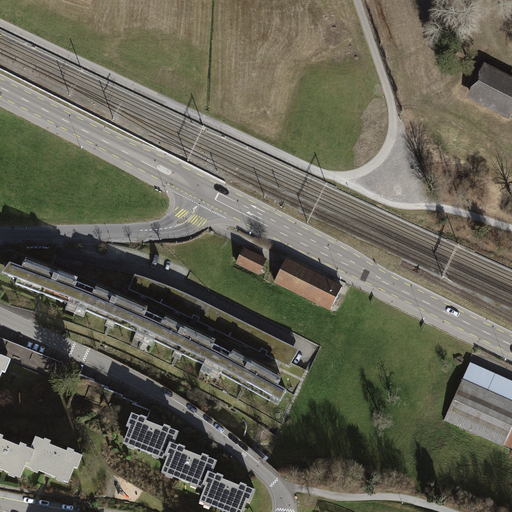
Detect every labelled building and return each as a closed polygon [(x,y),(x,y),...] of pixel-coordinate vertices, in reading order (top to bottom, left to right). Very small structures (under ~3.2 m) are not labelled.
[(511,120),(511,78),(487,67),(470,102),(511,121),(511,120)] [(244,247),(237,262),(258,273),(265,258),(244,247)] [(287,258),(275,281),(329,308),(341,286),(287,258)] [(84,263),(59,260),(56,265),(80,273),(84,263)] [(17,282),(15,288),(87,313),(156,344),(222,377),(270,404),(273,399),(282,405),(288,394),(279,388),(283,382),(233,355),(165,320),(96,291),(26,261),(22,271),(9,266),(1,276),(17,282)] [(172,289),(135,276),(128,290),(164,306),(192,320),(194,317),(199,319),(198,323),(260,353),(262,350),(268,353),(266,356),(289,368),(300,352),(206,304),(172,289)] [(58,368),(59,361),(51,361),(50,375),(57,375),(58,368)] [(511,381),(471,365),(446,422),(511,449),(511,381)] [(179,436),(137,418),(127,442),(165,459),(161,468),(205,487),(199,500),(225,511),(238,511),(247,494),(218,481),(224,467),(175,446),(179,436)] [(0,471),(17,480),(25,464),(62,481),(72,461),(37,444),(32,454),(0,439),(0,471)]
